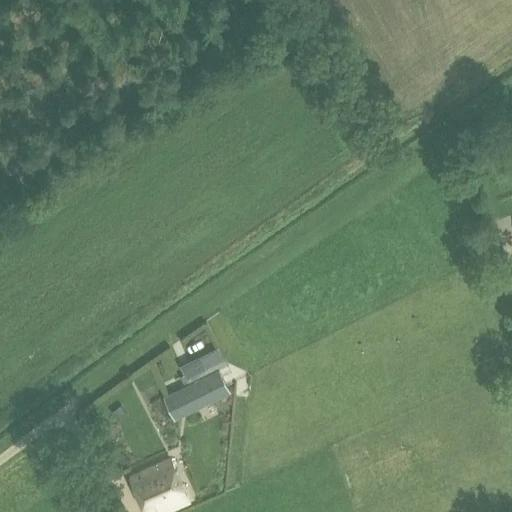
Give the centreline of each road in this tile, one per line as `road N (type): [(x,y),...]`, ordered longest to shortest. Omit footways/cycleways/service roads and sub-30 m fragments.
road 1 (track): [(400,164),(58,411)]
road 2 (track): [(511,86),(400,164)]
